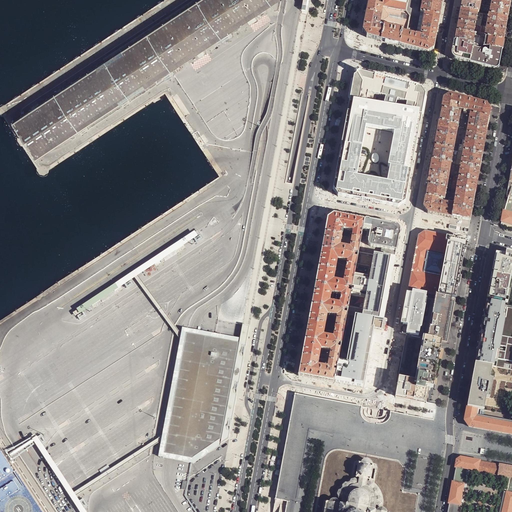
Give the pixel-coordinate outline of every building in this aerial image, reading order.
[(13,121),(37,158),(153,81),(156,86),(166,80),(165,80),(162,75),(170,70),(195,54),(203,48),(221,37),(229,32),(246,21),(254,15),(277,0),(196,0),(163,22),(166,27),(158,32),(155,27),(148,32),(13,121)] [(190,0),(147,29),(148,32),(155,27),(163,22),(196,0),(190,0)] [(306,0),(305,7),(301,7),(300,12),(307,14),(309,0),(306,0)] [(368,0),(368,3),(366,13),(381,16),(383,7),(406,11),(407,0),(368,0)] [(410,16),(407,31),(416,33),(420,13),(418,13),(419,0),(407,0),(406,11),(410,16)] [(418,13),(420,13),(424,14),(440,17),(441,11),(442,4),(419,0),(418,13)] [(462,0),(462,3),(460,9),(478,13),(483,14),(484,14),(486,0),(462,0)] [(510,4),(492,1),(489,15),(508,18),(509,10),(510,4)] [(407,31),(410,16),(406,11),(383,7),(381,16),(379,26),(384,27),(402,30),(407,31)] [(475,26),(480,27),(481,26),(483,14),(478,13),(460,9),(459,17),(458,23),(475,26)] [(376,40),(381,41),(384,27),(379,26),(381,16),(366,13),(362,32),(367,38),(376,40)] [(420,13),(416,33),(423,34),(436,36),(438,25),(440,17),(424,14),(420,13)] [(254,15),(246,21),(249,25),(256,20),(254,15)] [(507,24),(508,18),(489,15),(486,27),(505,31),(507,24)] [(155,27),(158,32),(166,27),(163,22),(155,27)] [(456,32),(473,35),(475,35),(479,36),(480,27),(475,26),(458,23),(457,29),(456,32)] [(391,44),(399,46),(402,33),(402,30),(384,27),(381,41),(391,44)] [(505,35),(505,31),(486,27),(484,37),(504,41),(505,35)] [(229,32),(221,37),(224,42),(231,36),(229,32)] [(475,35),(473,35),(456,32),(455,37),(454,42),(467,44),(470,45),(473,45),(475,35)] [(434,49),(436,36),(423,34),(422,37),(416,35),(402,33),(399,46),(407,48),(418,51),(427,53),(434,49)] [(504,41),(484,37),(483,47),(484,48),(489,49),(502,51),(503,45),(504,41)] [(467,44),(454,42),(453,48),(452,54),(456,60),(461,61),(469,64),(473,49),(474,46),(473,45),(470,45),(467,44)] [(502,51),(489,49),(484,48),(483,47),(477,46),(474,46),(473,49),(469,64),(479,66),(493,69),(499,66),(500,60),(502,51)] [(203,48),(195,54),(198,58),(206,53),(203,48)] [(170,70),(162,75),(165,80),(173,75),(170,70)] [(350,103),(366,106),(369,93),(386,98),(385,104),(396,107),(398,101),(407,103),(405,112),(422,115),(426,94),(422,88),(361,72),(360,73),(358,70),(355,72),(354,76),(355,76),(350,103)] [(443,104),(442,110),(458,113),(461,98),(455,96),(450,95),(444,99),(443,104)] [(468,99),(461,98),(458,113),(461,113),(466,114),(470,115),(473,116),(476,102),(468,99)] [(480,103),(476,102),(473,116),(489,119),(491,111),(487,104),(486,104),(480,103)] [(366,106),(350,103),(333,189),(338,197),(398,208),(405,203),(422,115),(405,112),(366,106)] [(441,116),(439,122),(459,126),(461,113),(458,113),(442,110),(441,116)] [(488,124),(489,119),(473,116),(470,115),(468,128),(487,131),(488,124)] [(456,138),(459,126),(439,122),(438,128),(437,134),(456,138)] [(487,131),(468,128),(466,140),(485,143),(486,136),(487,131)] [(454,150),(456,138),(437,134),(436,139),(435,147),(454,150)] [(485,143),(466,140),(463,152),(482,156),(484,149),(485,143)] [(454,150),(435,147),(433,155),(432,160),(451,164),(454,150)] [(482,156),(463,152),(461,166),(480,170),(481,162),(482,156)] [(449,176),(451,164),(432,160),(431,168),(430,173),(449,176)] [(480,170),(461,166),(459,178),(478,182),(479,174),(480,170)] [(429,180),(428,185),(447,189),(449,176),(430,173),(429,180)] [(478,182),(459,178),(456,191),(475,194),(477,187),(478,182)] [(427,191),(426,197),(442,200),(445,201),(447,189),(428,185),(427,191)] [(475,198),(475,194),(456,191),(455,200),(474,203),(475,198)] [(442,200),(426,197),(424,207),(428,213),(435,215),(440,216),(442,203),(442,200)] [(473,206),(474,203),(455,200),(454,205),(453,209),(472,212),(473,206)] [(446,217),(451,218),(453,209),(454,205),(442,203),(440,216),(446,217)] [(472,212),(453,209),(451,218),(470,221),(471,215),(472,212)] [(511,215),(504,213),(503,212),(501,222),(511,225),(511,215)] [(327,219),(325,233),(342,236),(343,229),(347,230),(349,217),(341,216),(334,215),(327,219)] [(349,217),(347,230),(353,231),(352,237),(352,238),(361,240),(362,234),(359,234),(360,231),(362,231),(364,220),(356,219),(349,217)] [(398,242),(400,233),(400,230),(398,228),(397,227),(394,226),(384,224),(369,221),(364,220),(362,231),(370,233),(368,242),(368,245),(370,246),(372,247),(381,249),(380,256),(395,259),(396,255),(398,242)] [(438,296),(453,299),(455,289),(457,289),(462,266),(467,240),(433,233),(425,232),(418,236),(414,258),(408,290),(438,296)] [(322,248),(322,250),(355,256),(355,253),(358,254),(358,252),(361,240),(352,238),(350,248),(340,246),(342,236),(325,233),(322,248)] [(318,268),(336,271),(338,260),(347,262),(345,273),(354,274),(357,259),(354,258),(355,256),(322,250),(319,266),(318,268)] [(511,273),(511,252),(506,251),(505,260),(500,259),(500,255),(496,255),(492,275),(487,302),(504,305),(505,302),(508,303),(511,282),(509,281),(510,274),(511,274),(511,273)] [(380,256),(373,255),(369,276),(354,274),(352,288),(351,291),(351,293),(350,295),(365,297),(363,310),(348,308),(348,310),(347,312),(347,315),(350,315),(355,316),(383,322),(389,291),(395,259),(380,256)] [(315,284),(348,290),(349,288),(352,288),(354,274),(345,273),(343,283),(334,281),(336,271),(318,268),(318,271),(316,281),(315,284)] [(348,290),(315,284),(314,289),(312,302),(311,305),(344,312),(345,309),(348,310),(348,308),(350,295),(351,293),(348,293),(348,290)] [(430,339),(442,341),(447,342),(452,317),(456,299),(453,299),(438,296),(430,339)] [(504,305),(487,302),(485,311),(480,336),(477,356),(475,363),(496,367),(507,310),(504,309),(505,305),(504,305)] [(308,322),(325,325),(327,315),(337,317),(335,327),(344,328),(345,322),(347,315),(344,314),(344,312),(311,305),(311,310),(308,322)] [(511,306),(505,305),(504,309),(507,310),(496,367),(511,369),(511,306)] [(383,322),(355,316),(346,363),(338,362),(338,363),(334,382),(363,388),(374,328),(382,330),(383,322)] [(308,326),(305,340),(338,346),(338,344),(341,344),(344,328),(335,327),(333,337),(324,336),(325,325),(308,322),(308,326)] [(181,337),(162,438),(159,457),(191,463),(193,464),(229,440),(250,326),(243,325),(240,339),(182,328),(181,337)] [(433,388),(442,341),(430,339),(407,335),(399,375),(396,394),(395,397),(426,402),(429,387),(433,388)] [(302,353),(302,357),(319,360),(321,349),(331,351),(329,361),(338,363),(338,362),(340,349),(338,348),(338,346),(305,340),(302,353)] [(319,380),(321,367),(318,366),(319,360),(302,357),(298,376),(309,378),(319,380)] [(321,367),(319,380),(326,381),(334,382),(338,363),(329,361),(328,368),(321,367)] [(477,409),(501,414),(506,389),(511,390),(511,369),(496,367),(475,363),(472,377),(469,397),(467,407),(477,409)] [(361,408),(295,395),(276,498),(287,500),(286,505),(302,507),(304,507),(306,506),(306,504),(320,428),(358,434),(361,408)] [(511,424),(475,418),(476,415),(477,409),(467,407),(466,415),(465,421),(469,427),(511,434),(511,424)] [(511,421),(476,415),(475,418),(511,424),(511,421)] [(477,471),(510,477),(506,493),(511,494),(511,467),(490,464),(479,462),(460,458),(457,461),(456,464),(456,468),(453,483),(464,485),(466,486),(468,472),(476,474),(477,471)] [(386,511),(385,509),(384,508),(382,507),(380,507),(379,508),(377,509),(376,511),(375,511),(375,510),(376,506),(380,505),(382,503),(382,499),(379,496),(380,493),(379,489),(375,488),(374,484),(371,482),(367,483),(368,480),(369,480),(368,481),(370,481),(371,481),(371,479),(373,468),(374,466),(373,466),(373,465),(372,465),(371,466),(371,464),(370,462),(368,460),(366,460),(364,460),(363,460),(361,462),(360,463),(358,463),(357,465),(358,465),(356,476),(355,476),(355,478),(355,479),(357,479),(357,478),(358,479),(358,481),(355,479),(351,480),(349,483),(345,483),(342,485),(342,489),(338,491),(337,494),(338,498),(342,499),(342,500),(341,500),(341,504),(340,504),(339,504),(339,502),(338,501),(337,499),(335,499),(333,499),(331,499),(330,501),(329,502),(328,502),(326,501),(326,502),(325,502),(325,504),(325,508),(324,508),(324,510),(323,511),(386,511)] [(506,493),(510,477),(477,471),(476,474),(507,480),(502,503),(504,504),(506,493)] [(458,511),(464,485),(453,483),(451,490),(449,501),(449,503),(447,511),(511,511),(511,494),(506,493),(504,504),(502,503),(501,503),(499,511),(458,511)]
